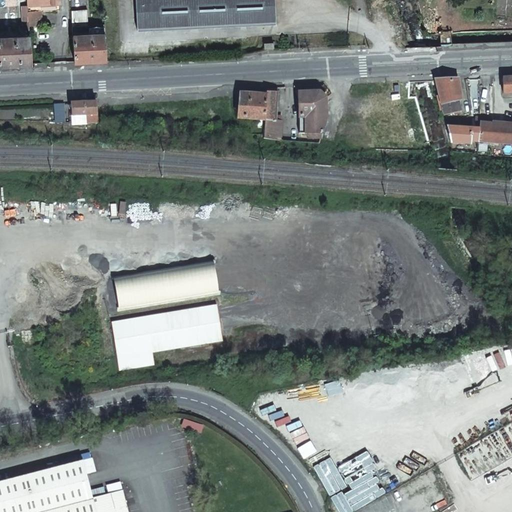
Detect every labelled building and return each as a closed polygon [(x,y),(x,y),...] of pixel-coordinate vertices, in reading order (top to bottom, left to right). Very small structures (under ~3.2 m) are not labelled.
[(26,0),(27,11),(40,10),(39,2),(60,1),(60,0),(26,0)] [(134,0),(136,29),(275,23),(273,0),(134,0)] [(87,26),(87,19),(82,20),(82,21),(71,22),(74,61),(106,60),(104,32),(76,35),(75,27),(87,26)] [(0,64),(31,63),(29,36),(0,37),(0,64)] [(511,77),(501,78),(501,93),(511,92),(511,77)] [(456,80),(433,81),(443,116),(460,111),(458,102),(460,101),(456,80)] [(265,134),(265,138),(281,138),(282,118),(275,117),(276,91),(279,91),(279,87),(265,88),(265,96),(265,134)] [(324,116),(324,95),(318,89),(296,89),(298,130),(321,129),(324,116)] [(90,121),(98,121),(96,108),(96,101),(71,102),(72,111),(69,111),(69,115),(89,114),(90,121)] [(55,120),(63,120),(62,102),(54,103),(55,120)] [(468,140),(476,141),(476,117),(473,117),(473,128),(446,125),(451,142),(468,143),(468,140)] [(476,141),(511,143),(511,125),(486,123),(486,118),(476,117),(476,141)] [(154,353),(223,338),(216,303),(111,325),(121,373),(156,365),(154,353)] [(203,426),(182,420),(180,428),(200,434),(203,426)] [(0,461),(11,459),(10,453),(0,455),(0,461)] [(0,481),(0,511),(132,511),(126,490),(97,497),(87,459),(0,481)]
